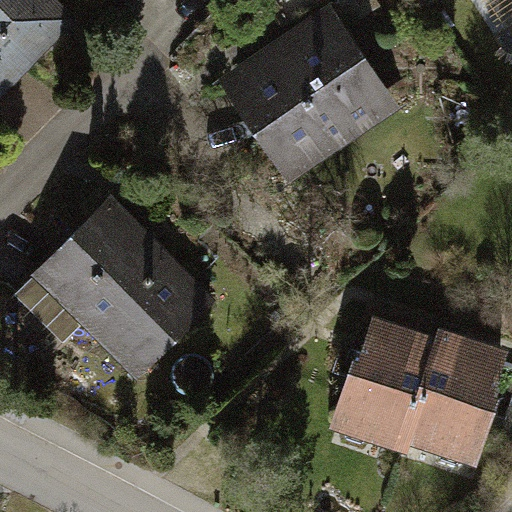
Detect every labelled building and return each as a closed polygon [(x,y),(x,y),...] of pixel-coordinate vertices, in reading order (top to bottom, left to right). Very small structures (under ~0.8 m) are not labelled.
[(0,0),(0,119),(85,34),(51,0),(0,0)] [(337,11),(224,81),(289,187),(403,118),(337,11)] [(110,201),(34,277),(139,383),(216,307),(110,201)] [(353,364),(332,434),(408,457),(410,450),(444,341),(373,319),(359,365),(353,364)] [(511,353),(446,333),(444,341),(410,450),(477,471),(511,358),(511,353)]
